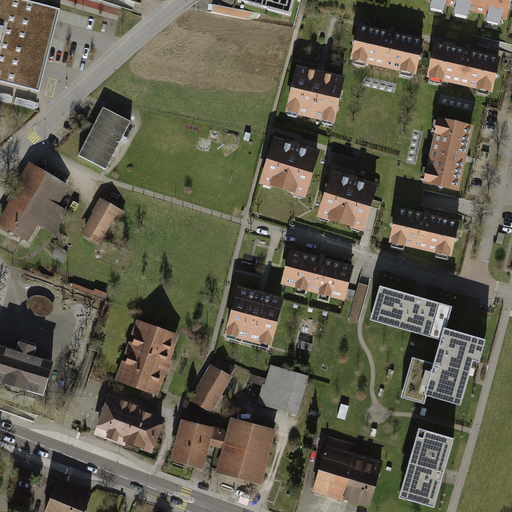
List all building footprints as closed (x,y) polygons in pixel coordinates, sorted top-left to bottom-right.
[(0,0),(0,82),(40,92),(60,9),(20,0),(0,0)] [(126,0),(124,6),(134,10),(137,2),(130,0),(126,0)] [(289,15),(293,0),(244,0),(244,2),(289,15)] [(427,0),(428,0),(432,1),(430,8),(444,11),(446,4),(455,7),(454,13),(468,17),(470,10),(488,14),(487,21),(501,24),(502,18),(506,18),(509,0),(427,0)] [(360,28),(354,55),(366,57),(365,61),(402,70),(403,66),(415,69),(422,42),(360,28)] [(436,46),(430,73),(442,75),(441,79),(479,88),(480,84),(492,87),(498,60),(436,46)] [(291,99),(289,107),(298,109),(297,113),(324,119),(325,115),(334,117),(336,109),(338,109),(342,91),(340,91),(343,79),(298,68),(295,81),(294,80),(289,98),(291,99)] [(131,122),(103,108),(79,155),(107,170),(131,122)] [(433,171),(430,183),(456,189),(471,128),(444,121),(441,134),(437,133),(428,170),(433,171)] [(266,170),(264,178),(271,180),(270,184),(296,192),(298,189),(305,191),(308,182),(309,183),(315,165),(313,165),(317,153),(276,140),(272,152),(270,151),(264,170),(266,170)] [(34,168),(1,223),(26,238),(36,222),(52,232),(64,211),(55,205),(66,187),(34,168)] [(324,203),(322,211),(329,214),(328,217),(354,225),(356,222),(363,224),(365,216),(367,217),(373,199),(371,198),(375,187),(333,174),(330,186),(328,185),(322,203),(324,203)] [(103,201),(85,233),(98,241),(110,221),(114,224),(121,212),(103,201)] [(399,210),(392,237),(404,240),(404,244),(438,252),(439,248),(451,250),(457,224),(399,210)] [(351,268),(292,252),(284,282),(343,298),(351,268)] [(441,338),(444,339),(447,327),(453,306),(381,285),(372,318),(441,338)] [(281,300),(239,289),(229,329),(237,332),(236,335),(261,342),(262,338),(271,340),(281,300)] [(128,365),(121,382),(154,394),(175,335),(143,323),(140,332),(137,331),(125,364),(128,365)] [(441,338),(435,359),(413,353),(400,398),(426,405),(428,395),(460,404),(479,336),(447,327),(444,339),(441,338)] [(0,346),(0,380),(8,383),(6,390),(20,394),(22,388),(42,394),(52,363),(32,357),(35,349),(19,344),(17,352),(0,346)] [(263,385),(258,402),(297,413),(310,367),(274,356),(265,386),(263,385)] [(218,358),(194,400),(210,409),(234,368),(218,358)] [(126,443),(127,441),(138,411),(139,408),(111,398),(98,430),(97,432),(126,443)] [(127,441),(150,449),(161,420),(138,411),(127,441)] [(186,412),(174,458),(202,465),(211,428),(202,426),(204,417),(186,412)] [(221,431),(211,468),(259,481),(275,424),(265,421),(262,429),(233,421),(229,433),(221,431)] [(421,428),(400,498),(435,508),(455,438),(421,428)] [(330,437),(314,489),(370,506),(383,461),(356,453),(347,450),(349,443),(330,437)] [(83,511),(91,494),(58,481),(45,511),(83,511)]
